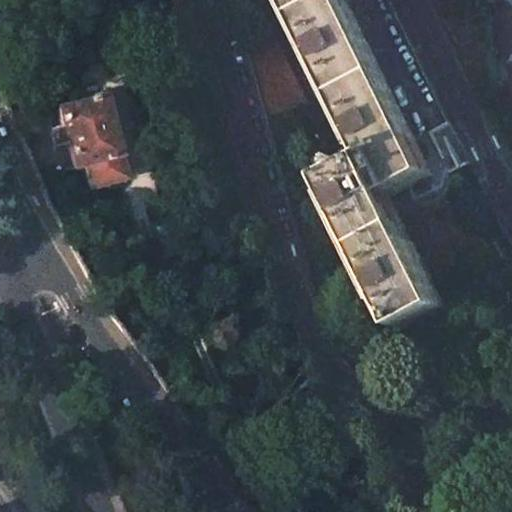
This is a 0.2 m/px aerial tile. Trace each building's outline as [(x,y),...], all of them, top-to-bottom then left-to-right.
[(292,0),(284,0),(350,132),(356,129),(292,0)] [(347,0),(292,0),(356,129),(371,160),(389,198),(391,197),(435,176),(347,0)] [(511,0),(497,0),(506,59),(511,58),(511,0)] [(273,32),(246,45),(266,117),(309,104),(273,32)] [(99,98),(55,110),(61,130),(49,133),(53,147),(64,143),(72,170),(83,168),(89,189),(120,181),(99,98)] [(371,160),(328,181),(400,329),(445,307),(391,197),(389,198),(371,160)] [(125,192),(99,199),(110,233),(136,226),(125,192)]
